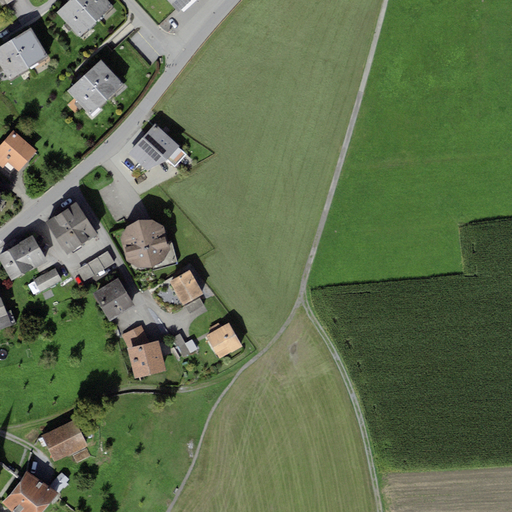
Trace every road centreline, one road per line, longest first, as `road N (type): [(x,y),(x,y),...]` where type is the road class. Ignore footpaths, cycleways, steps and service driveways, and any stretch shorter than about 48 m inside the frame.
road 1 (track): [(386,0),(305,299),(217,409),(171,511)]
road 2 (track): [(0,431),(127,388),(185,392),(256,361)]
road 3 (track): [(305,299),(360,410),(383,511)]
road 4 (residential): [(162,340),(75,179)]
road 5 (residential): [(181,57),(103,156),(75,179)]
road 6 (unknown): [(33,213),(80,282),(122,266)]
